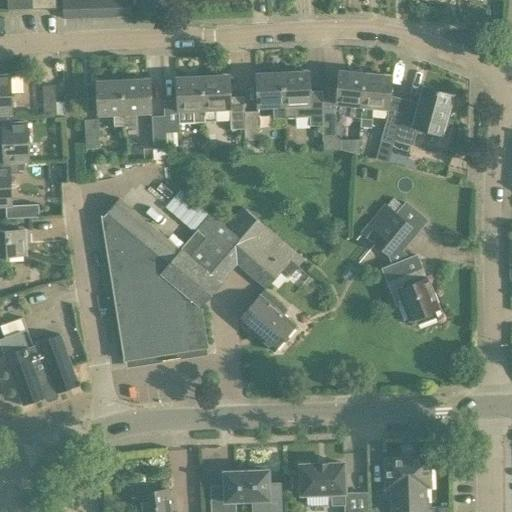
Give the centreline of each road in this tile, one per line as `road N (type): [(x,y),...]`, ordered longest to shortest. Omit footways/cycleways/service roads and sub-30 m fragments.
road 1 (residential): [(510,80),(455,52),(389,35),(0,46)]
road 2 (residential): [(0,465),(89,432),(164,418),(492,405)]
road 3 (residential): [(492,405),(494,143),(510,80)]
